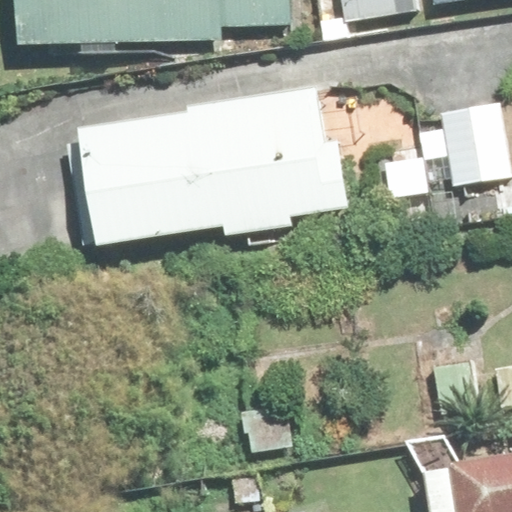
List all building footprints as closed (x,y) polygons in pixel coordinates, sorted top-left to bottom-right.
[(293,32),(292,0),(24,0),(25,45),(225,46),(225,32),(293,32)] [(419,0),(346,0),(350,27),(422,18),(419,0)] [(277,229),(336,219),(326,159),(314,161),(304,104),(74,143),(94,260),(213,240),(214,248),(278,237),(277,229)] [(454,160),(458,188),(511,179),(511,159),(503,106),(446,116),(449,131),(425,135),(430,164),(454,160)] [(490,330),(434,336),(443,418),(499,412),(490,330)] [(510,427),(511,426),(511,371),(502,373),(510,427)] [(511,511),(511,461),(462,468),(464,479),(436,483),(439,511),(511,511)]
